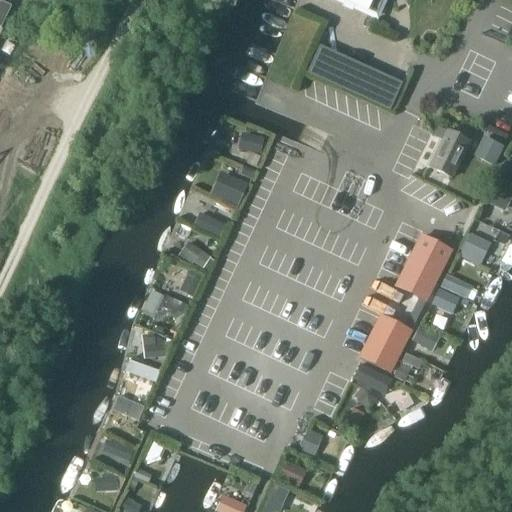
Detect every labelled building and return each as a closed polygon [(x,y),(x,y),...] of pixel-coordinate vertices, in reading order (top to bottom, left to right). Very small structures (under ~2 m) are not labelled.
[(340,0),(377,17),(384,0),(340,0)] [(0,2),(0,28),(1,29),(11,7),(0,2)] [(442,141),(447,131),(437,127),(432,136),(442,141)] [(452,179),(469,143),(448,133),(430,169),(452,179)] [(249,135),(245,150),(259,153),(263,138),(249,135)] [(501,148),(486,141),(478,156),(493,164),(501,148)] [(260,156),(250,152),(246,162),(255,166),(260,156)] [(511,161),(506,159),(500,170),(511,176),(511,174),(511,161)] [(228,178),(219,198),(235,206),(236,205),(244,186),(234,181),(228,179),(228,178)] [(511,195),(496,188),(488,205),(505,213),(511,198),(511,195)] [(198,215),(193,226),(215,236),(218,238),(218,237),(223,226),(221,224),(198,215)] [(459,256),(470,262),(480,242),(469,236),(459,256)] [(422,238),(396,288),(425,302),(450,252),(422,238)] [(186,244),(177,256),(189,265),(190,264),(192,265),(192,264),(203,272),(205,270),(210,263),(211,262),(209,261),(190,247),(186,244)] [(191,271),(183,288),(193,293),(191,297),(191,298),(194,299),(204,277),(202,276),(191,271)] [(462,284),(446,277),(442,287),(457,294),(462,284)] [(166,295),(161,307),(162,307),(170,311),(174,318),(175,322),(176,325),(177,326),(177,328),(180,329),(183,323),(189,309),(190,306),(166,295)] [(434,300),(429,309),(437,314),(442,304),(434,300)] [(390,375),(411,333),(379,316),(358,358),(390,375)] [(420,328),(416,334),(424,338),(427,332),(420,328)] [(145,338),(142,338),(143,347),(143,353),(144,360),(166,358),(165,345),(162,345),(155,346),(154,337),(145,338)] [(401,363),(393,379),(403,383),(411,367),(417,371),(421,363),(405,356),(401,363)] [(129,362),(125,373),(155,384),(159,373),(129,362)] [(360,365),(352,380),(368,388),(376,373),(360,365)] [(374,381),(369,391),(378,396),(384,387),(374,381)] [(366,393),(357,403),(359,404),(369,411),(376,400),(367,394),(366,393)] [(143,409),(117,398),(116,402),(125,405),(120,415),(137,423),(143,409)] [(356,430),(363,416),(351,410),(344,424),(356,430)] [(305,437),(298,454),(311,460),(318,442),(305,437)] [(151,442),(142,461),(147,464),(158,458),(163,448),(151,442)] [(118,446),(114,457),(128,463),(132,452),(118,446)] [(277,479),(276,482),(292,489),(300,469),(285,462),(284,464),(277,479)] [(148,485),(152,477),(136,470),(132,479),(148,485)] [(106,472),(103,478),(104,494),(118,492),(118,491),(120,492),(125,481),(106,472)] [(134,493),(139,482),(132,479),(128,490),(134,493)] [(245,494),(252,497),(257,486),(250,483),(245,494)] [(271,499),(270,501),(283,506),(288,494),(275,488),(271,499)] [(126,498),(119,511),(129,511),(134,502),(126,498)] [(243,511),(246,508),(231,501),(225,511),(243,511)]
